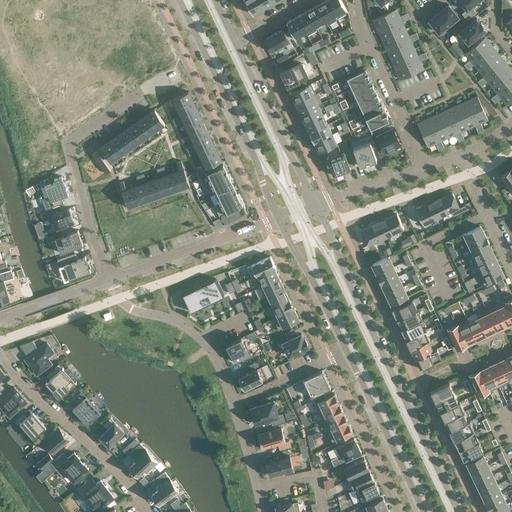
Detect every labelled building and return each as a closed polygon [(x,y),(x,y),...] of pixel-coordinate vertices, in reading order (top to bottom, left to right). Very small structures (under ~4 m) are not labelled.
[(258,0),(244,0),(253,14),(263,8),(258,0)] [(258,0),(263,8),(273,3),(271,0),(258,0)] [(326,0),(325,0),(317,5),(328,25),(338,19),(326,0)] [(340,0),(326,0),(338,19),(338,18),(348,12),(340,0)] [(458,0),(466,9),(466,10),(462,13),(467,19),(476,12),(472,6),(479,0),(458,0)] [(441,10),(436,14),(429,20),(439,33),(458,17),(448,4),(441,10)] [(317,5),(307,11),(317,29),(318,29),(316,26),(325,21),(327,25),(328,25),(317,5)] [(378,29),(401,19),(399,16),(396,9),(373,19),(378,29)] [(307,11),(297,16),(307,35),(317,29),(307,11)] [(297,16),(286,22),(295,38),(305,32),(307,35),(297,16)] [(459,32),(468,44),(487,29),(481,21),(480,22),(477,18),(459,32)] [(401,19),(378,29),(382,39),(405,29),(402,22),(401,19)] [(272,51),(285,43),(289,50),(299,45),(292,33),(286,36),(282,29),(265,39),(272,51)] [(405,29),(382,39),(387,49),(409,39),(408,36),(405,29)] [(473,61),(492,46),(485,37),(465,52),(471,59),(473,61)] [(391,59),(414,48),(411,41),(409,39),(387,49),(391,59)] [(492,46),(473,61),(474,64),(479,70),(499,54),(492,46)] [(414,48),(391,59),(396,69),(418,58),(417,55),(414,48)] [(463,49),(457,54),(459,57),(466,52),(463,49)] [(499,54),(479,70),(484,76),(486,78),(505,63),(499,54)] [(274,61),(277,68),(283,64),(279,58),(274,61)] [(401,79),(423,69),(420,61),(418,58),(396,69),(401,79)] [(301,62),(281,71),(288,85),(293,83),(296,88),(306,83),(304,78),(307,76),(301,62)] [(493,87),(511,71),(511,70),(505,63),(486,78),(488,81),(493,87)] [(352,88),(370,80),(365,69),(347,78),(352,88)] [(500,95),(511,84),(511,71),(493,87),(498,93),(500,95)] [(356,98),(375,89),(370,80),(352,88),(356,97),(356,98)] [(311,83),(291,93),(295,103),(316,93),(311,83)] [(511,84),(500,95),(502,97),(507,104),(511,99),(511,84)] [(361,108),(379,99),(375,89),(356,98),(356,97),(354,99),(359,109),(361,108)] [(188,91),(172,99),(177,109),(193,101),(188,91)] [(295,103),(300,113),(318,104),(314,95),(316,94),(316,93),(295,103)] [(467,101),(477,123),(480,122),(488,119),(477,96),(467,101)] [(379,99),(361,108),(366,118),(384,109),(379,99)] [(193,101),(177,109),(182,119),(198,111),(193,101)] [(457,105),(467,128),(474,125),(477,123),(467,101),(457,105)] [(300,113),(305,123),(323,114),(318,104),(300,113)] [(447,110),(458,132),(460,131),(467,128),(457,105),(447,110)] [(371,128),(389,119),(384,109),(366,118),(371,128)] [(156,131),(165,124),(155,110),(145,116),(156,131)] [(458,132),(447,110),(438,114),(448,137),(455,134),(458,132)] [(198,111),(182,119),(186,129),(203,121),(198,111)] [(309,132),(328,124),(323,114),(305,123),(309,132)] [(428,119),(438,141),(441,140),(448,137),(438,114),(428,119)] [(137,122),(147,137),(156,131),(145,116),(137,122)] [(393,123),(391,119),(382,123),(384,127),(393,123)] [(428,119),(417,123),(428,146),(435,143),(438,141),(428,119)] [(203,121),(186,129),(191,138),(207,131),(203,121)] [(137,122),(128,128),(138,143),(147,137),(137,122)] [(309,132),(314,142),(332,133),(328,124),(309,132)] [(128,128),(119,135),(129,149),(138,143),(128,128)] [(400,145),(392,129),(377,136),(385,153),(400,145)] [(207,131),(191,138),(196,148),(212,140),(207,131)] [(332,133),(314,142),(319,152),(337,144),(332,133)] [(119,135),(110,141),(120,156),(129,149),(119,135)] [(212,140),(196,148),(200,158),(216,150),(212,140)] [(341,152),(328,157),(327,157),(328,158),(328,159),(326,160),(328,167),(331,166),(334,175),(333,175),(334,175),(335,175),(349,170),(350,169),(348,164),(354,162),(346,140),(338,144),(341,152)] [(366,162),(369,161),(370,162),(377,160),(372,148),(376,147),(374,140),(353,147),(360,166),(367,164),(366,162)] [(110,141),(101,147),(111,162),(120,156),(110,141)] [(200,158),(205,168),(221,160),(216,150),(200,158)] [(223,164),(205,172),(210,183),(228,175),(223,164)] [(190,185),(184,168),(173,172),(179,189),(190,185)] [(511,170),(510,168),(501,175),(511,190),(511,170)] [(179,189),(173,172),(163,176),(169,193),(179,189)] [(228,175),(210,183),(215,193),(232,185),(228,175)] [(55,181),(41,186),(45,195),(48,195),(52,207),(64,203),(62,197),(68,194),(62,176),(54,179),(55,181)] [(169,193),(163,176),(153,179),(159,196),(169,193)] [(159,196),(153,179),(143,183),(149,200),(159,196)] [(149,200),(143,183),(133,187),(139,204),(149,200)] [(232,185),(215,193),(220,203),(237,195),(232,185)] [(133,187),(122,191),(128,207),(139,204),(133,187)] [(459,207),(452,193),(434,201),(441,216),(459,207)] [(237,195),(220,203),(225,213),(242,205),(237,195)] [(441,216),(434,201),(417,210),(417,209),(416,210),(423,225),(424,224),(441,216)] [(59,205),(46,209),(51,222),(54,221),(57,228),(74,222),(72,217),(71,212),(70,213),(69,207),(61,210),(59,205)] [(396,214),(379,222),(386,237),(403,228),(403,229),(404,228),(397,213),(396,214)] [(117,217),(111,236),(126,241),(132,222),(117,217)] [(379,222),(361,231),(368,245),(386,237),(379,222)] [(480,226),(464,233),(469,244),(485,236),(480,226)] [(61,231),(47,236),(49,243),(56,240),(60,253),(83,245),(78,230),(62,235),(61,231)] [(408,236),(411,243),(417,240),(414,233),(408,236)] [(485,236),(469,244),(473,253),(490,246),(485,236)] [(388,246),(382,249),(385,256),(391,253),(388,246)] [(490,246),(473,253),(478,263),(494,255),(490,246)] [(494,255),(478,263),(483,273),(499,265),(494,255)] [(260,261),(247,267),(252,278),(276,266),(270,256),(264,259),(263,259),(261,260),(260,261)] [(372,264),(377,274),(393,266),(388,256),(372,264)] [(84,257),(64,265),(69,279),(89,272),(90,271),(90,270),(88,267),(91,266),(89,261),(87,261),(85,258),(86,258),(85,257),(84,257)] [(499,265),(483,273),(488,283),(504,275),(499,265)] [(276,266),(252,278),(254,277),(259,287),(279,277),(274,268),(276,267),(276,266)] [(393,266),(377,274),(381,284),(382,284),(398,276),(393,266)] [(0,302),(9,299),(4,281),(14,278),(11,269),(0,272),(0,302)] [(398,276),(382,284),(386,294),(403,286),(398,276)] [(279,277),(259,287),(259,288),(260,287),(265,297),(284,288),(279,277)] [(216,278),(183,294),(191,311),(224,296),(216,278)] [(230,281),(225,284),(229,292),(234,290),(230,281)] [(391,304),(407,296),(403,286),(386,294),(391,304)] [(284,288),(265,297),(268,296),(272,305),(268,307),(268,308),(289,298),(284,288)] [(289,298),(268,308),(273,318),(294,308),(289,298)] [(391,309),(396,320),(417,310),(412,299),(391,309)] [(240,301),(234,304),(238,311),(243,308),(240,301)] [(511,321),(511,313),(508,304),(507,304),(498,309),(506,325),(511,321)] [(294,308),(273,318),(278,329),(299,319),(294,308)] [(401,329),(419,321),(422,319),(423,319),(422,319),(418,310),(418,309),(417,310),(396,320),(397,320),(401,329)] [(506,325),(498,309),(488,313),(496,330),(506,325)] [(496,330),(488,313),(478,318),(486,334),(496,330)] [(486,334),(478,318),(469,323),(476,339),(486,334)] [(419,321),(401,329),(406,339),(424,330),(419,321)] [(469,323),(459,327),(467,344),(476,339),(469,323)] [(458,324),(457,325),(447,330),(456,349),(467,344),(459,327),(458,324)] [(289,356),(309,346),(304,337),(303,338),(301,333),(298,335),(295,329),(286,333),(289,339),(282,342),(289,356)] [(406,339),(410,349),(428,340),(428,341),(430,340),(425,329),(424,330),(406,339)] [(254,331),(247,335),(249,340),(257,337),(254,331)] [(245,343),(244,343),(241,337),(224,345),(227,352),(229,351),(234,362),(242,358),(243,361),(251,357),(245,343)] [(428,340),(410,349),(415,359),(433,350),(428,341),(428,340)] [(19,346),(27,357),(24,359),(37,375),(51,363),(47,357),(53,352),(46,342),(38,349),(32,341),(19,346)] [(420,368),(420,369),(441,358),(436,349),(437,349),(437,348),(436,349),(436,348),(433,350),(415,359),(416,359),(420,368)] [(499,361),(507,378),(511,375),(511,363),(509,357),(499,361)] [(489,366),(497,382),(507,378),(499,361),(489,366)] [(65,369),(59,363),(46,375),(56,386),(52,390),(59,398),(70,388),(66,384),(70,380),(62,371),(65,369)] [(249,372),(238,377),(244,389),(267,378),(261,366),(254,369),(252,364),(246,367),(249,372)] [(487,387),(488,387),(497,382),(489,366),(479,371),(487,387)] [(303,379),(311,397),(330,388),(322,370),(303,379)] [(489,389),(488,387),(487,387),(479,371),(469,376),(478,395),(489,389)] [(449,382),(430,391),(435,401),(453,392),(454,392),(449,382)] [(4,395),(0,391),(0,405),(9,417),(26,403),(27,402),(27,401),(26,402),(15,388),(14,387),(13,387),(13,388),(4,395)] [(81,391),(72,399),(77,404),(72,408),(87,424),(98,415),(85,401),(88,398),(81,391)] [(334,392),(314,402),(319,412),(339,403),(334,392)] [(435,401),(440,411),(458,402),(453,392),(435,401)] [(293,402),(296,408),(301,405),(298,400),(293,402)] [(264,420),(268,419),(269,419),(271,418),(272,424),(284,421),(282,414),(278,415),(273,401),(251,408),(253,413),(252,413),(252,415),(252,414),(255,422),(254,422),(255,423),(256,423),(263,420),(263,421),(264,420)] [(440,411),(445,421),(463,412),(464,411),(460,401),(458,402),(440,411)] [(319,412),(318,413),(322,423),(344,412),(339,403),(319,412)] [(13,421),(23,432),(25,430),(32,438),(46,427),(34,413),(29,417),(24,411),(13,421)] [(344,412),(322,423),(327,432),(348,422),(344,412)] [(463,412),(445,421),(449,430),(467,422),(467,421),(463,412)] [(109,417),(102,425),(107,429),(100,437),(109,446),(114,441),(115,443),(121,437),(119,435),(124,431),(109,417)] [(467,422),(449,430),(454,440),(474,431),(474,430),(469,420),(467,421),(467,422)] [(348,422),(327,432),(332,443),(353,432),(348,422)] [(263,448),(278,444),(279,449),(291,446),(289,440),(285,441),(281,427),(281,428),(259,434),(258,434),(262,448),(263,448)] [(53,453),(68,439),(59,428),(44,442),(53,453)] [(454,440),(458,450),(478,440),(474,431),(454,440)] [(335,447),(339,455),(331,459),(334,466),(346,460),(361,453),(356,442),(356,443),(354,438),(335,447)] [(123,450),(127,455),(140,443),(136,439),(123,450)] [(458,450),(463,460),(483,451),(478,440),(458,450)] [(138,475),(144,470),(146,472),(158,462),(140,443),(129,453),(136,461),(130,467),(138,475)] [(88,469),(83,463),(79,459),(79,458),(74,452),(67,458),(63,452),(51,463),(62,476),(66,472),(74,481),(88,469)] [(48,453),(38,462),(43,468),(53,460),(48,453)] [(467,462),(471,472),(488,465),(483,454),(467,462)] [(293,470),(289,455),(266,461),(270,475),(285,471),(285,473),(293,470)] [(343,468),(349,479),(369,469),(364,458),(343,468)] [(488,465),(471,472),(476,482),(492,474),(488,465)] [(374,480),(369,469),(349,479),(354,490),(374,480)] [(165,472),(155,479),(159,485),(157,486),(159,489),(152,494),(159,504),(178,490),(165,472)] [(476,482),(481,492),(497,484),(492,474),(476,482)] [(114,497),(105,486),(101,481),(101,480),(96,484),(91,478),(77,489),(82,495),(84,494),(93,506),(101,500),(104,504),(114,497)] [(375,493),(379,491),(374,480),(354,490),(359,501),(364,498),(366,503),(377,498),(375,493)] [(481,492),(485,502),(502,494),(497,484),(481,492)] [(502,494),(485,502),(490,511),(506,504),(502,494)] [(383,498),(362,508),(363,511),(380,511),(388,509),(383,498)] [(171,504),(174,509),(175,508),(181,504),(178,499),(171,504)] [(299,511),(298,501),(275,506),(276,511),(299,511)] [(191,511),(186,502),(175,508),(177,511),(191,511)]
